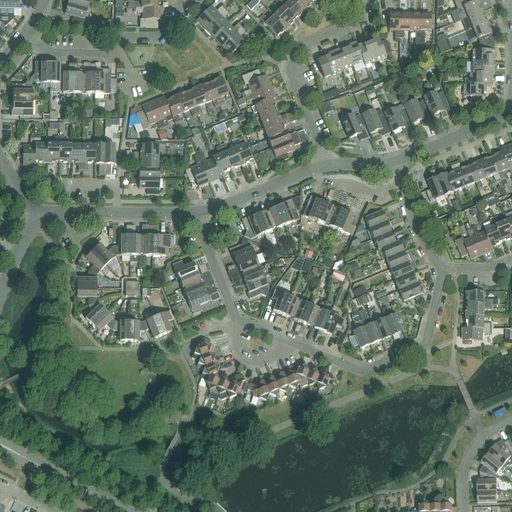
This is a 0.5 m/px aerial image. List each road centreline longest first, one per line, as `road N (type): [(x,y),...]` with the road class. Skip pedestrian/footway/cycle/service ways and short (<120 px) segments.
road 1 (residential): [(442,271),(424,346),(360,371),(236,320),(196,211)]
road 2 (residential): [(326,165),(288,70),(300,42),(359,18),(360,0)]
road 3 (residential): [(24,33),(49,53),(105,54),(123,36),(158,36),(180,15),(180,0)]
road 4 (residential): [(40,221),(66,212),(196,211)]
road 5 (residential): [(196,211),(326,165)]
road 6 (residential): [(395,161),(495,120),(511,101)]
road 7 (residential): [(395,161),(414,225),(442,271)]
